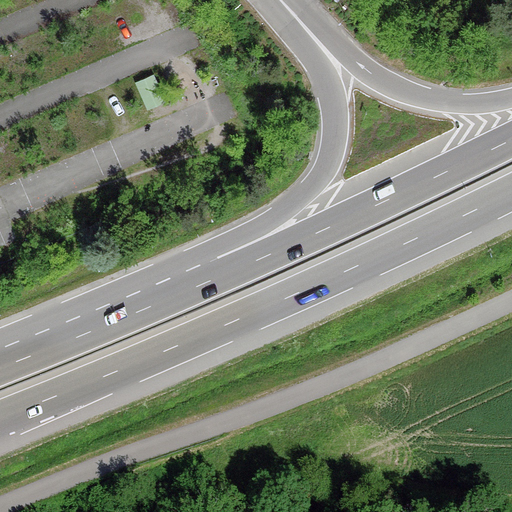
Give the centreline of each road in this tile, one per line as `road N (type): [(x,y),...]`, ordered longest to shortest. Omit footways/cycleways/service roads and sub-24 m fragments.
road 1 (trunk): [(0,420),(243,321),(511,197)]
road 2 (unclassified): [(0,507),(320,387),(511,300)]
road 3 (trunk): [(511,138),(198,284)]
road 4 (trunk): [(296,16),(329,88),(333,151),(313,186),(198,284)]
road 5 (trunk): [(511,98),(468,104),(421,97),(296,16)]
road 6 (trunk): [(198,284),(0,366)]
